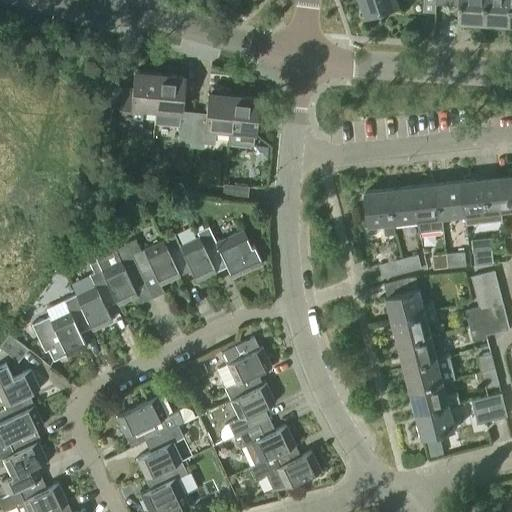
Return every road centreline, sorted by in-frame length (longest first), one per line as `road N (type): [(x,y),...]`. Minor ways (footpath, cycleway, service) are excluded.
road 1 (residential): [(116,511),(76,425),(82,399),(246,314),(294,309)]
road 2 (residential): [(56,0),(151,17),(300,62)]
road 3 (residential): [(290,156),(511,136)]
road 4 (residential): [(300,62),(511,76)]
road 5 (residential): [(390,489),(331,411),(294,309)]
road 6 (residential): [(294,309),(285,236),(290,156)]
road 7 (residential): [(390,489),(511,458)]
